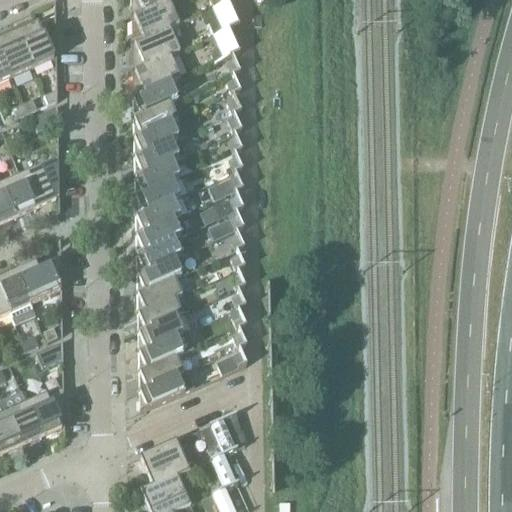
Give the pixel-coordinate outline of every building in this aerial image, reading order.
[(131,22),(167,5),(177,1),(176,0),(129,0),(130,10),(132,10),(135,18),(129,21),(129,22),(131,22)] [(211,12),(212,13),(236,2),(236,1),(235,2),(233,0),(208,0),(207,1),(211,12)] [(212,40),(212,41),(237,30),(237,29),(236,29),(226,8),(237,3),(236,2),(212,13),(212,14),(217,24),(207,28),(212,40)] [(130,50),(131,49),(168,33),(178,29),(167,5),(131,22),(131,25),(130,25),(130,27),(131,38),(133,38),(136,45),(129,48),(130,50)] [(212,13),(202,17),(207,28),(217,24),(212,14),(212,13)] [(16,30),(34,72),(54,63),(54,64),(55,63),(54,37),(55,37),(55,36),(42,41),(36,27),(30,29),(28,25),(16,30)] [(0,37),(2,42),(0,42),(0,60),(10,82),(34,72),(16,30),(15,30),(15,31),(0,37)] [(237,30),(212,41),(213,41),(218,52),(208,56),(213,67),(213,69),(238,58),(237,56),(236,57),(226,35),(237,30)] [(130,77),(132,77),(169,60),(178,56),(168,33),(131,49),(131,52),(131,55),(131,65),(133,65),(137,73),(130,76),(130,77)] [(0,86),(10,82),(0,60),(0,86)] [(131,104),(132,104),(169,88),(179,84),(169,60),(132,77),(132,80),(131,80),(131,82),(132,93),(134,93),(137,101),(131,103),(131,104)] [(229,80),(230,81),(238,77),(238,76),(233,65),(225,68),(230,80),(229,80)] [(230,99),(230,101),(239,97),(238,96),(233,84),(225,88),(230,99)] [(132,124),(169,108),(176,105),(169,88),(132,104),(135,112),(132,113),(132,122),(131,123),(132,124)] [(42,99),(46,109),(55,106),(56,106),(56,93),(42,99)] [(31,104),(21,108),(26,119),(36,114),(31,104)] [(230,119),(231,120),(239,116),(239,115),(234,104),(225,107),(231,119),(230,119)] [(26,119),(21,108),(11,113),(15,123),(26,119)] [(132,144),(133,143),(170,127),(177,124),(169,108),(132,124),(136,131),(132,133),(132,142),(131,142),(132,144)] [(30,123),(36,137),(56,128),(56,112),(55,112),(30,123)] [(231,138),(231,140),(240,136),(239,135),(234,123),(226,127),(231,138)] [(132,163),(133,163),(170,146),(170,147),(177,144),(170,127),(133,143),(136,151),(133,152),(133,161),(132,162),(132,163)] [(231,158),(232,159),(240,155),(240,154),(234,143),(226,146),(232,158),(231,158)] [(133,182),(134,182),(170,166),(171,166),(177,163),(170,147),(170,146),(133,163),(136,170),(133,172),(133,181),(132,181),(133,182)] [(231,177),(232,179),(241,175),(240,174),(235,162),(227,166),(232,177),(231,177)] [(39,172),(19,180),(34,214),(54,206),(54,204),(58,203),(57,164),(39,172)] [(133,202),(134,202),(171,185),(171,186),(178,183),(171,166),(170,166),(134,182),(137,190),(133,191),(134,200),(133,201),(133,202)] [(34,214),(19,180),(0,188),(0,190),(14,223),(34,214)] [(235,182),(227,185),(219,189),(224,200),(232,197),(232,198),(241,194),(241,193),(240,193),(235,182)] [(134,221),(171,205),(172,205),(178,202),(171,186),(171,185),(134,202),(137,209),(134,211),(134,220),(133,220),(134,221)] [(0,229),(14,223),(0,190),(0,229)] [(236,201),(228,205),(212,212),(217,225),(242,214),(241,213),(236,201)] [(134,241),(135,240),(172,224),(172,225),(179,222),(172,205),(171,205),(134,221),(138,228),(134,230),(134,239),(133,240),(134,241)] [(236,221),(228,224),(212,231),(218,244),(242,233),(241,232),(236,221)] [(135,260),(172,244),(179,241),(172,225),(172,224),(135,240),(138,248),(135,249),(135,259),(134,259),(135,260)] [(233,256),(234,257),(242,253),(242,252),(237,240),(229,244),(234,255),(233,256)] [(135,280),(136,280),(172,263),(173,264),(180,261),(172,244),(135,260),(139,268),(135,269),(135,278),(134,279),(135,280)] [(34,267),(14,276),(29,310),(49,301),(49,300),(60,296),(59,260),(35,270),(34,267)] [(234,275),(234,276),(243,272),(242,271),(237,260),(229,263),(234,275)] [(135,299),(136,299),(173,283),(180,280),(173,264),(172,263),(136,280),(139,287),(136,289),(136,298),(135,298),(135,299)] [(14,276),(0,281),(0,298),(9,318),(14,330),(34,321),(29,310),(14,276)] [(234,294),(235,296),(243,292),(243,291),(238,279),(230,283),(235,294),(234,294)] [(136,319),(137,319),(173,302),(174,303),(181,300),(173,283),(136,299),(139,307),(136,308),(136,317),(135,318),(136,319)] [(0,298),(0,322),(9,318),(0,298)] [(234,314),(235,315),(244,311),(243,310),(238,299),(230,302),(235,314),(234,314)] [(136,338),(137,338),(174,322),(181,319),(174,303),(173,302),(137,319),(140,326),(136,327),(137,337),(136,337),(136,338)] [(235,334),(235,335),(244,331),(244,330),(239,318),(231,322),(236,333),(235,334)] [(137,358),(137,357),(181,339),(174,322),(137,338),(140,345),(137,347),(137,356),(136,357),(137,358)] [(52,332),(41,337),(46,347),(56,342),(52,332)] [(137,377),(138,377),(175,361),(182,358),(192,353),(185,337),(181,339),(137,357),(141,365),(137,366),(137,376),(137,377)] [(235,353),(236,354),(245,350),(244,349),(239,338),(231,341),(236,353),(235,353)] [(33,340),(21,346),(26,356),(37,351),(33,340)] [(26,356),(21,346),(9,351),(13,361),(26,356)] [(35,358),(41,372),(60,363),(62,363),(61,346),(60,346),(60,347),(35,358)] [(215,368),(221,381),(245,370),(245,369),(244,369),(239,357),(215,368)] [(138,397),(138,396),(175,380),(175,381),(182,378),(175,361),(138,377),(141,384),(138,386),(138,395),(137,396),(138,397)] [(175,380),(138,396),(142,404),(138,405),(138,415),(138,416),(138,417),(191,394),(184,377),(182,378),(175,381),(175,380)] [(25,408),(40,442),(60,433),(59,432),(63,431),(62,392),(45,399),(25,408)] [(20,397),(0,406),(20,451),(40,442),(25,408),(20,397)] [(20,451),(0,406),(0,405),(0,459),(20,451)] [(217,449),(221,459),(222,459),(222,461),(236,455),(235,453),(234,454),(222,427),(235,421),(234,419),(207,431),(200,435),(208,453),(217,449)] [(235,421),(222,427),(234,454),(235,453),(244,450),(235,421)] [(139,463),(151,490),(151,491),(176,480),(176,482),(188,476),(175,447),(175,445),(138,461),(139,463)] [(210,466),(222,493),(223,493),(223,495),(237,489),(236,487),(234,488),(222,461),(222,459),(221,459),(208,465),(209,467),(210,466)] [(139,497),(145,511),(185,511),(189,510),(176,482),(176,480),(151,491),(151,490),(138,495),(139,497)] [(211,500),(216,511),(230,511),(223,495),(223,493),(222,493),(209,499),(210,501),(211,500)]
